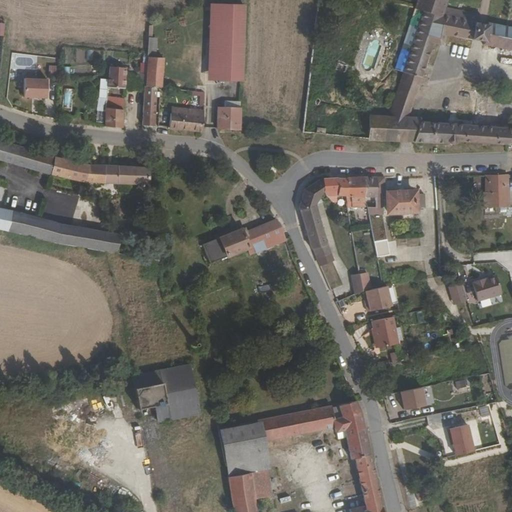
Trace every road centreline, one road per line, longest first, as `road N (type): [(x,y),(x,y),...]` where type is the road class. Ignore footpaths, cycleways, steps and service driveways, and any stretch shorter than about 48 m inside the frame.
road 1 (residential): [(280,198),(371,399),(396,511)]
road 2 (unclassified): [(0,114),(52,131),(195,144),(231,155),(280,198)]
road 3 (track): [(0,239),(96,269),(114,316),(134,432)]
road 4 (residential): [(511,158),(325,159),(305,165),(280,198)]
